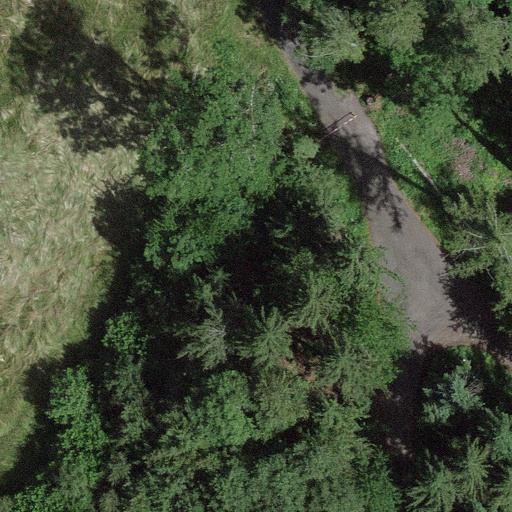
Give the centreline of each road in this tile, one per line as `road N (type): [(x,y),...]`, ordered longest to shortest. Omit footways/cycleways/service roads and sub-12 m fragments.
road 1 (unclassified): [(280,0),(414,262)]
road 2 (unclassified): [(414,262),(401,511)]
road 3 (unclassified): [(511,347),(414,262)]
